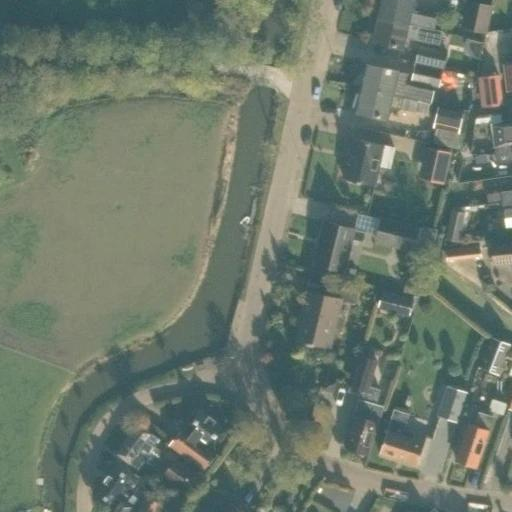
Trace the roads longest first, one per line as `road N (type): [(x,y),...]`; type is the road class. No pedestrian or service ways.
road 1 (tertiary): [(251,372),(249,327),(320,0)]
road 2 (tertiary): [(511,508),(400,493),(321,464),(272,424),(251,372)]
road 3 (residential): [(251,372),(149,394),(118,414),(88,466),(86,511)]
